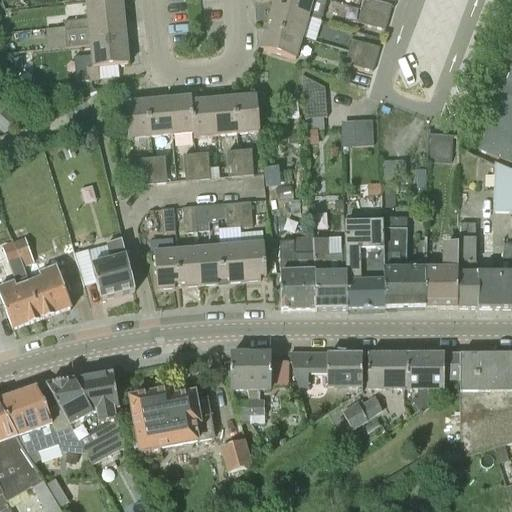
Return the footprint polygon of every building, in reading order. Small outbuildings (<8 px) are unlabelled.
[(308,19),(313,0),(274,0),(272,9),(308,19)] [(362,0),(359,12),(388,20),(391,8),(372,2),(364,0),(362,0)] [(86,21),(86,27),(123,23),(121,2),(89,5),(89,3),(85,4),(86,21)] [(352,9),(359,11),(361,5),(354,3),(352,9)] [(302,40),(308,19),(272,9),(267,24),(271,26),(270,31),(302,40)] [(384,32),(388,20),(359,12),(356,24),(365,27),(384,32)] [(123,23),(86,27),(86,21),(74,22),(75,34),(64,34),(65,50),(90,48),(125,45),(123,23)] [(63,23),(64,34),(75,34),(74,22),(63,23)] [(295,62),(302,40),(270,31),(268,36),(264,35),(259,51),(295,62)] [(347,53),(375,62),(379,50),(350,41),(347,53)] [(74,61),(76,85),(99,82),(97,70),(128,67),(125,45),(74,50),(75,61),(74,61)] [(372,74),(375,62),(347,53),(343,65),(372,74)] [(11,72),(22,70),(20,55),(10,56),(11,72)] [(511,68),(478,153),(511,166),(511,68)] [(326,119),(323,90),(301,77),(303,121),(326,119)] [(237,137),(259,135),(256,99),(234,101),(237,137)] [(171,138),(192,137),(193,136),(190,105),(191,105),(190,100),(168,102),(171,138)] [(281,101),(282,122),(299,121),(298,100),(281,101)] [(215,139),(237,137),(234,101),(212,103),(215,139)] [(150,140),(171,138),(168,102),(146,104),(150,140)] [(192,137),(193,141),(215,139),(212,103),(191,105),(190,105),(193,136),(192,137)] [(127,142),(150,140),(146,104),(124,106),(127,142)] [(3,112),(0,116),(0,125),(8,133),(16,124),(3,112)] [(373,124),(355,125),(355,151),(374,151),(373,124)] [(317,133),(306,133),(306,147),(318,146),(317,133)] [(428,137),(426,164),(450,165),(452,139),(428,137)] [(238,154),(240,179),(252,178),(250,153),(238,154)] [(227,180),(240,179),(238,154),(225,155),(227,180)] [(195,157),(197,183),(209,181),(207,156),(195,157)] [(184,184),(197,183),(195,157),(182,158),(184,184)] [(152,161),(154,187),(167,186),(164,160),(152,161)] [(141,188),(154,187),(152,161),(139,162),(141,188)] [(511,173),(493,165),(492,215),(511,214),(511,173)] [(416,172),(415,192),(425,192),(425,172),(416,172)] [(380,196),(380,188),(380,185),(367,186),(367,196),(380,196)] [(380,196),(381,210),(395,209),(394,188),(380,188),(380,196)] [(237,205),(238,231),(251,229),(250,204),(237,205)] [(226,232),(238,231),(237,205),(224,206),(226,232)] [(194,209),(196,232),(208,231),(206,208),(194,209)] [(183,233),(196,232),(194,209),(181,210),(183,233)] [(174,236),(173,211),(160,212),(162,237),(174,236)] [(382,223),(384,312),(425,312),(426,271),(421,271),(405,271),(406,220),(382,220),(382,223)] [(343,224),(344,257),(345,257),(345,278),(347,313),(384,312),(382,223),(343,224)] [(457,312),(477,312),(478,277),(478,276),(478,275),(474,275),(475,227),(458,226),(458,240),(457,240),(457,245),(458,245),(457,312)] [(0,288),(0,300),(12,333),(41,322),(28,285),(23,269),(13,244),(8,230),(0,233),(0,267),(4,279),(9,277),(12,284),(0,288)] [(241,248),(244,285),(260,284),(259,279),(266,279),(262,233),(239,235),(241,248)] [(33,265),(24,240),(13,244),(23,269),(33,265)] [(345,257),(344,257),(340,257),(340,241),(312,242),(312,256),(313,284),(314,284),(315,314),(347,313),(345,278),(345,257)] [(108,262),(91,267),(87,253),(75,256),(83,286),(95,283),(100,303),(134,294),(121,242),(105,246),(108,262)] [(279,244),(280,314),(315,314),(314,284),(313,284),(312,256),(293,256),(292,243),(279,244)] [(425,312),(457,312),(458,245),(457,245),(442,245),(441,271),(430,271),(426,271),(425,312)] [(502,276),(501,313),(511,312),(511,247),(503,247),(502,263),(498,262),(498,276),(502,276)] [(228,286),(244,285),(241,248),(219,250),(222,282),(227,282),(228,286)] [(216,283),(222,282),(219,250),(198,252),(201,288),(217,287),(216,283)] [(185,290),(201,288),(198,252),(176,253),(179,286),(184,285),(185,290)] [(173,286),(179,286),(176,253),(154,255),(157,292),(174,291),(173,286)] [(28,285),(41,322),(71,311),(55,269),(38,275),(40,280),(28,285)] [(478,277),(477,312),(501,313),(502,276),(498,276),(478,276),(478,277)] [(248,403),(249,402),(249,376),(251,376),(251,356),(230,356),(230,367),(224,368),(231,395),(246,395),(248,403)] [(259,395),(270,395),(270,389),(284,389),(284,365),(270,365),(270,357),(251,356),(251,376),(249,376),(249,402),(250,418),(263,418),(263,402),(258,402),(259,395)] [(326,378),(326,392),(361,392),(361,358),(288,357),(293,376),(297,391),(307,390),(307,378),(326,378)] [(511,357),(459,358),(459,382),(459,395),(458,395),(459,451),(422,462),(420,459),(384,482),(392,494),(427,472),(427,471),(459,462),(511,445),(511,357)] [(367,395),(405,395),(405,392),(407,391),(407,358),(367,358),(367,395)] [(428,395),(429,395),(428,358),(407,358),(407,391),(405,392),(405,395),(417,395),(417,400),(412,402),(419,416),(432,407),(429,398),(428,399),(428,395)] [(458,384),(458,395),(459,395),(459,382),(459,358),(428,358),(429,395),(442,395),(443,385),(458,384)] [(91,468),(125,447),(112,376),(46,388),(57,408),(69,428),(77,442),(91,468)] [(69,428),(57,408),(47,411),(35,390),(0,402),(0,409),(18,439),(28,456),(77,442),(69,428)] [(142,456),(216,441),(207,401),(195,403),(194,397),(173,401),(171,394),(131,402),(142,456)] [(351,433),(381,414),(374,399),(363,405),(362,403),(358,406),(357,405),(341,415),(351,433)] [(233,402),(236,418),(250,418),(249,402),(248,403),(233,402)] [(27,457),(28,456),(18,439),(0,409),(0,488),(7,503),(30,490),(42,483),(27,457)] [(219,450),(226,476),(252,468),(244,442),(219,450)] [(44,487),(59,510),(67,504),(54,481),(44,487)] [(42,483),(30,490),(43,510),(41,511),(59,511),(59,510),(44,487),(42,483)] [(341,511),(362,511),(356,502),(341,511)]
